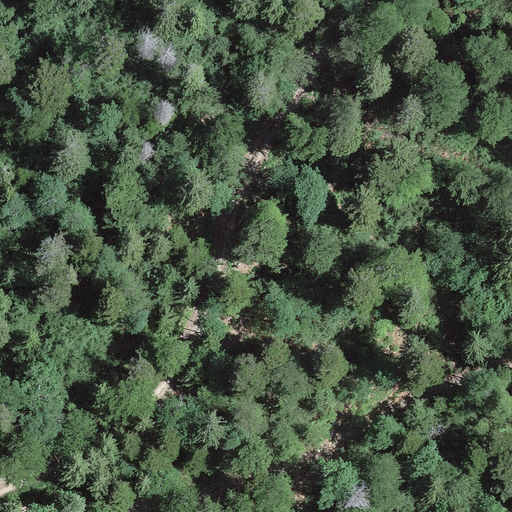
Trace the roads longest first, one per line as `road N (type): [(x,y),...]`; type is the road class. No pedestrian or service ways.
road 1 (track): [(0,492),(95,445),(158,388),(204,318),(248,169),(360,0)]
road 2 (track): [(114,511),(281,468),(511,370)]
